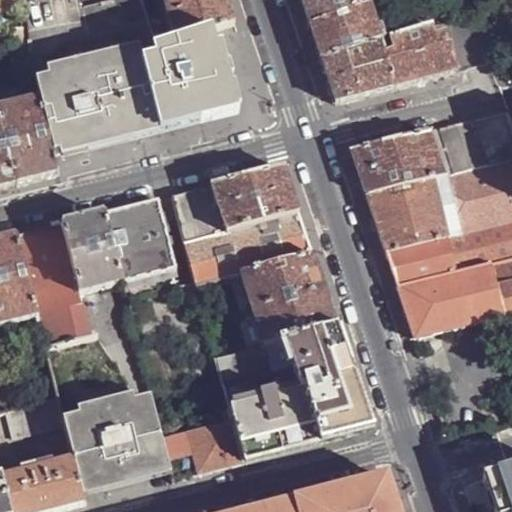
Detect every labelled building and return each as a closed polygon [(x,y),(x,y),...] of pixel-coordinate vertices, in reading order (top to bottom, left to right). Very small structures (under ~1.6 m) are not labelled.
[(28,51),(34,75),(140,51),(144,65),(158,61),(155,52),(160,50),(143,0),(28,0),(22,1),(28,51)] [(234,25),(225,0),(165,0),(180,43),(211,33),(234,25)] [(299,0),(309,28),(369,8),(366,0),(299,0)] [(366,0),(369,8),(379,5),(377,0),(366,0)] [(487,0),(467,0),(470,18),(490,16),(487,0)] [(379,5),(369,8),(380,39),(385,38),(387,43),(392,42),(389,33),(379,5)] [(369,8),(309,28),(321,64),(380,45),(381,45),(380,39),(369,8)] [(441,27),(436,11),(420,15),(425,32),(441,27)] [(431,82),(456,75),(441,27),(425,32),(406,37),(392,42),(387,43),(391,54),(387,55),(395,91),(431,82)] [(403,29),(389,33),(392,42),(406,37),(403,29)] [(41,101),(54,158),(101,146),(198,122),(237,113),(211,33),(180,43),(160,50),(155,52),(158,61),(144,65),(140,51),(34,75),(41,101)] [(380,45),(321,64),(336,105),(395,91),(387,55),(382,56),(380,45)] [(41,181),(59,176),(56,166),(54,158),(41,101),(0,111),(0,116),(18,187),(41,181)] [(511,129),(507,114),(473,123),(440,131),(454,175),(511,160),(511,129)] [(0,191),(18,187),(0,116),(0,191)] [(440,131),(429,134),(443,178),(454,175),(440,131)] [(429,134),(351,154),(366,197),(433,180),(443,178),(429,134)] [(443,178),(433,180),(447,238),(511,221),(511,160),(454,175),(443,178)] [(227,185),(212,189),(227,234),(298,216),(283,171),(227,185)] [(433,180),(366,197),(386,255),(445,239),(447,238),(433,180)] [(212,189),(174,199),(186,245),(227,234),(212,189)] [(129,210),(105,216),(123,286),(178,272),(159,202),(129,210)] [(81,222),(63,227),(80,296),(123,286),(105,216),(81,222)] [(313,258),(298,216),(227,234),(186,245),(196,283),(198,288),(241,277),(313,258)] [(511,221),(447,238),(445,239),(455,274),(491,265),(511,259),(511,221)] [(37,233),(17,238),(38,319),(38,321),(71,313),(82,310),(83,310),(80,296),(63,227),(37,233)] [(0,242),(0,312),(4,328),(38,319),(17,238),(0,242)] [(445,239),(386,255),(397,289),(455,274),(445,239)] [(324,293),(313,258),(241,277),(253,313),(324,293)] [(511,259),(491,265),(504,318),(504,319),(511,317),(511,259)] [(455,274),(397,289),(415,341),(504,318),(491,265),(455,274)] [(196,283),(180,288),(187,317),(204,312),(198,288),(196,283)] [(336,330),(324,293),(253,313),(264,349),(283,344),(336,330)] [(125,296),(109,301),(118,332),(134,328),(125,296)] [(71,313),(73,319),(84,316),(82,310),(71,313)] [(78,342),(91,339),(85,316),(83,310),(82,310),(84,316),(73,319),(78,342)] [(204,312),(187,317),(190,326),(206,322),(204,312)] [(71,313),(38,321),(45,350),(78,342),(73,319),(71,313)] [(233,424),(244,466),(295,452),(370,431),(336,330),(283,344),(299,393),(230,412),(233,424)] [(264,349),(217,361),(228,404),(230,412),(299,393),(283,344),(264,349)] [(53,379),(51,372),(44,374),(45,381),(53,379)] [(65,426),(74,460),(83,497),(172,474),(164,443),(159,423),(152,399),(64,422),(65,426)] [(58,400),(10,413),(17,439),(65,426),(64,422),(58,400)] [(449,404),(437,408),(440,417),(452,413),(449,404)] [(244,466),(233,424),(189,436),(199,477),(210,474),(244,466)] [(189,436),(164,443),(172,474),(175,484),(199,477),(189,436)] [(2,483),(9,511),(67,511),(86,507),(83,497),(74,460),(1,479),(2,483)] [(511,511),(511,471),(482,481),(492,511),(511,511)] [(397,511),(387,479),(307,500),(310,511),(397,511)] [(0,511),(9,511),(2,483),(0,483),(0,511)] [(265,511),(263,511),(310,511),(307,500),(265,511)]
